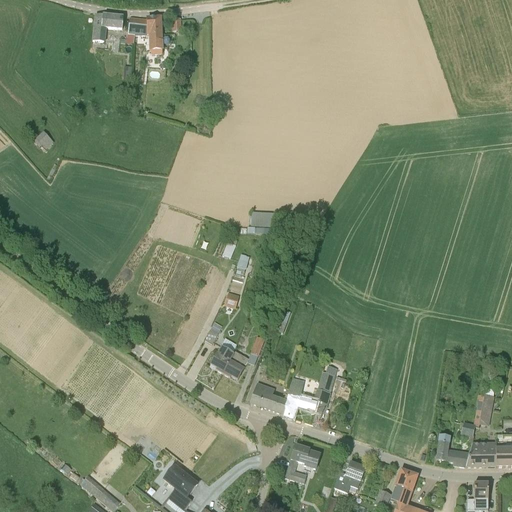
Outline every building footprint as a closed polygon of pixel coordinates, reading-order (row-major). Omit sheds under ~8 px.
[(122,31),(123,20),(95,17),(94,27),(92,42),(104,44),(106,30),(122,31)] [(146,22),(129,21),(128,37),(135,38),(148,38),(148,37),(150,37),(151,56),(162,55),(160,20),(146,20),(146,22)] [(172,23),(171,35),(179,35),(179,23),(172,23)] [(135,38),(128,37),(126,45),(133,46),(135,38)] [(45,152),(54,144),(45,133),(35,141),(45,152)] [(252,214),(251,228),(248,228),(248,235),(275,235),(275,215),(252,214)] [(239,243),(231,239),(226,252),(234,255),(239,243)] [(245,272),(246,272),(248,259),(240,257),(237,269),(238,269),(245,272)] [(235,310),(239,299),(227,295),(224,307),(235,310)] [(205,343),(212,347),(217,337),(209,332),(205,343)] [(250,356),(257,359),(257,358),(264,343),(256,340),(250,356)] [(220,348),(210,366),(216,370),(215,372),(223,376),(234,356),(228,353),(220,348)] [(237,382),(247,365),(247,364),(234,356),(223,376),(230,380),(231,378),(237,382)] [(320,404),(327,405),(335,378),(328,377),(320,404)] [(317,405),(313,404),(300,400),(304,385),(292,382),(290,388),(287,397),(288,398),(286,405),(287,405),(283,417),(292,420),(293,419),(292,419),(295,408),(315,413),(317,405)] [(484,397),(481,410),(479,427),(488,429),(494,399),(493,399),(496,383),(489,382),(484,397)] [(254,393),(250,405),(283,417),(287,405),(286,405),(254,393)] [(479,427),(481,410),(477,409),(473,428),(463,426),(461,436),(473,438),(475,429),(478,430),(479,427)] [(511,430),(511,420),(503,421),(504,431),(511,430)] [(469,454),(447,452),(449,439),(439,438),(435,463),(445,464),(453,465),(452,468),(452,469),(453,469),(465,470),(468,460),(469,454)] [(465,470),(495,469),(495,451),(495,446),(471,446),(469,454),(468,460),(465,470)] [(291,462),(289,469),(294,470),(297,464),(304,466),(303,468),(315,471),(319,457),(308,454),(309,452),(295,448),(290,462),(291,462)] [(511,450),(495,451),(495,469),(511,469),(511,450)] [(357,491),(365,470),(350,464),(345,477),(339,475),(333,490),(347,496),(350,488),(357,491)] [(63,465),(60,470),(67,476),(70,471),(63,465)] [(186,499),(197,486),(196,486),(198,484),(194,481),(193,483),(184,476),(186,474),(182,471),(181,473),(175,469),(164,482),(175,491),(167,500),(177,508),(182,511),(183,511),(191,503),(186,499)] [(287,472),(285,480),(304,486),(306,478),(287,472)] [(414,511),(405,509),(416,478),(401,473),(395,488),(401,490),(399,496),(400,497),(394,511),(414,511)] [(114,511),(116,511),(123,502),(87,479),(80,489),(114,511)] [(467,502),(466,511),(487,511),(487,502),(488,502),(488,485),(474,485),(473,502),(467,502)] [(390,497),(380,493),(374,507),(384,511),(390,497)] [(332,511),(336,501),(330,499),(325,511),(332,511)]
